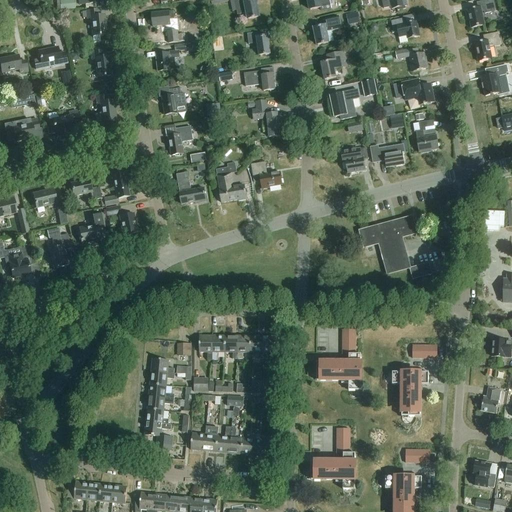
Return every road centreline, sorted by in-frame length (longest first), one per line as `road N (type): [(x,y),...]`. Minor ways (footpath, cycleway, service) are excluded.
road 1 (residential): [(88,464),(98,390),(118,350),(150,317),(298,312)]
road 2 (residential): [(307,214),(300,92),(284,0)]
road 3 (residential): [(290,485),(88,464)]
road 4 (residential): [(290,485),(298,312)]
road 5 (residential): [(474,170),(442,0)]
road 6 (unclassified): [(307,214),(474,170)]
road 7 (unclassified): [(19,424),(130,295)]
road 8 (residential): [(298,312),(406,313),(464,300)]
road 9 (residential): [(0,171),(145,141)]
road 10 (unclassified): [(170,259),(307,214)]
road 11 (residential): [(145,141),(129,0)]
road 12 (residential): [(457,432),(464,300)]
road 13 (residential): [(464,300),(474,170)]
road 14 (residential): [(170,259),(145,141)]
